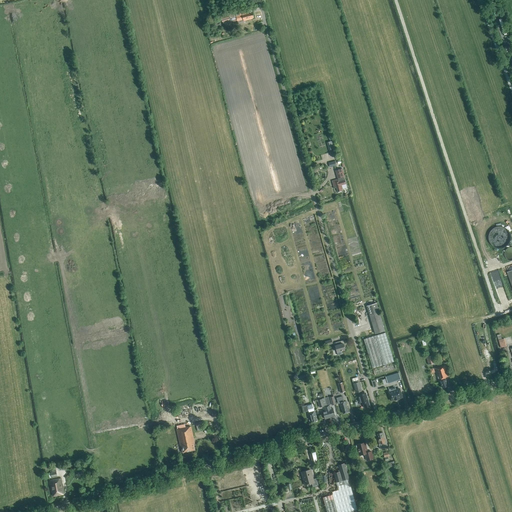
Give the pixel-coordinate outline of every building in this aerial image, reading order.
[(241,15),(240,12),(235,13),(235,12),(228,14),(229,15),(221,17),(223,22),(230,20),(230,19),(235,18),(236,19),(237,18),(238,21),(243,20),(244,21),(252,19),(252,18),(254,17),(252,13),(251,13),(250,12),(241,15)] [(341,190),(347,188),(341,169),(335,171),(338,179),(332,181),(334,187),(336,187),(338,192),(341,191),(341,190)] [(495,241),(495,245),(507,244),(507,239),(509,239),(508,227),(491,229),(492,241),(495,241)] [(506,248),(504,250),(502,253),(502,256),(503,259),(506,261),(509,262),(511,262),(511,261),(511,247),(509,247),(506,248)] [(375,334),(385,331),(376,303),(367,306),(375,334)] [(373,368),(394,362),(385,333),(364,339),(373,368)] [(502,339),(500,334),(497,335),(501,348),(506,346),(504,339),(502,339)] [(338,355),(342,354),(341,351),(345,350),(343,344),(344,344),(343,340),(336,343),(336,346),(335,346),(338,355)] [(428,365),(435,363),(432,356),(426,357),(428,365)] [(374,368),(375,373),(397,369),(396,364),(374,368)] [(448,387),(445,378),(448,377),(445,365),(435,368),(438,380),(440,379),(442,388),(448,387)] [(399,372),(386,376),(388,383),(401,378),(399,372)] [(356,393),(362,391),(359,382),(353,384),(354,388),(352,388),(354,393),(356,393)] [(390,392),(389,392),(391,400),(396,399),(396,400),(399,399),(399,398),(403,397),(400,389),(396,390),(396,387),(390,389),(390,392)] [(382,403),(388,401),(386,392),(380,393),(381,396),(380,396),(382,403)] [(365,393),(357,395),(360,405),(363,404),(364,408),(370,406),(367,397),(366,397),(365,393)] [(344,402),(343,396),(337,398),(338,404),(340,403),(341,409),(342,409),(343,414),(348,412),(347,408),(348,407),(346,401),(344,402)] [(325,398),(330,418),(335,416),(333,409),(331,409),(330,405),(328,397),(325,398)] [(325,419),(330,418),(325,398),(318,400),(320,407),(324,406),(325,411),(323,412),(325,419)] [(314,411),(312,406),(312,404),(307,406),(309,412),(308,412),(310,418),(311,418),(312,423),(317,421),(315,416),(316,416),(315,410),(314,411)] [(197,431),(205,430),(203,421),(195,423),(197,431)] [(177,429),(176,429),(180,447),(181,447),(183,453),(195,450),(194,444),(195,444),(191,426),(187,427),(187,426),(185,427),(184,424),(177,426),(177,429)] [(387,448),(386,446),(382,433),(377,434),(379,439),(378,440),(380,449),(383,448),(384,449),(387,448)] [(358,449),(359,456),(365,454),(367,461),(373,459),(371,452),(367,453),(365,443),(357,445),(357,446),(356,446),(357,450),(358,449)] [(396,469),(395,466),(396,466),(394,461),(389,463),(390,467),(393,466),(395,473),(397,472),(396,469)] [(326,511),(357,511),(349,479),(350,478),(345,463),(338,465),(338,466),(337,467),(339,469),(340,472),(334,474),(339,490),(332,492),(333,495),(323,498),(326,511)] [(313,479),(310,470),(302,472),(305,486),(312,484),(313,487),(318,485),(316,479),(313,479)] [(63,487),(61,478),(49,481),(50,488),(51,488),(51,492),(52,492),(53,496),(64,494),(63,487)] [(294,498),(292,490),(283,493),(284,500),(294,498)]
